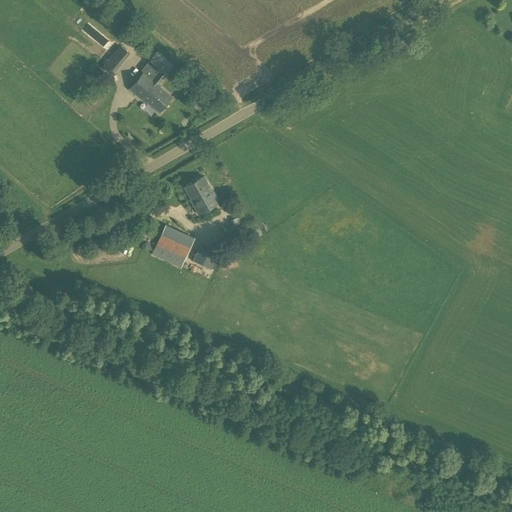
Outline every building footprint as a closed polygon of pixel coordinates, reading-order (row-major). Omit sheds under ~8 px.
[(120,45),(102,66),(112,74),(130,53),(120,45)] [(141,70),(142,71),(129,87),(145,101),(146,100),(160,111),(172,97),(159,86),(160,85),(159,83),(170,70),(153,56),(141,70)] [(189,199),(198,214),(219,203),(211,188),(210,189),(203,176),(183,187),(190,198),(189,199)] [(194,238),(165,224),(151,254),(180,268),(194,238)] [(218,254),(199,245),(192,261),(211,269),(218,254)]
